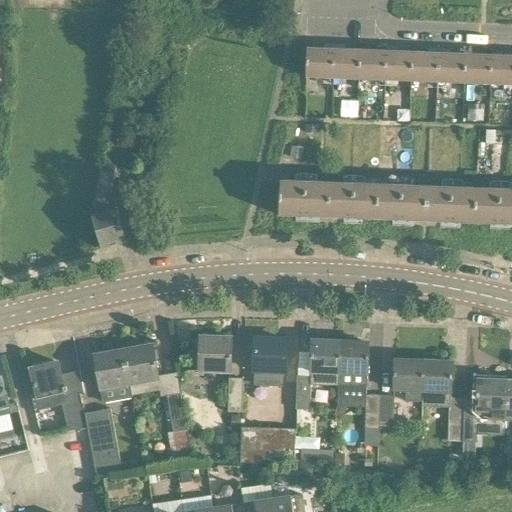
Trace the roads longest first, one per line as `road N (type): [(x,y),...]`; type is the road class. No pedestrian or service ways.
road 1 (tertiary): [(511,303),(365,276),(238,275),(0,318)]
road 2 (residential): [(511,34),(401,31),(375,7),(299,1)]
